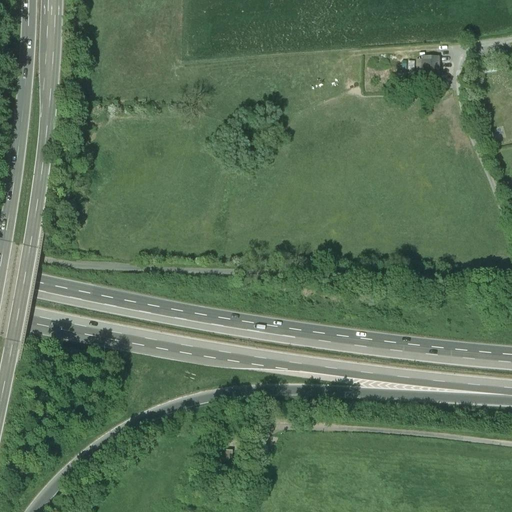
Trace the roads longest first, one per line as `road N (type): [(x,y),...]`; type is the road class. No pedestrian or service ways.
road 1 (motorway): [(31,511),(108,437),(201,399),(286,389),(511,388)]
road 2 (motorway): [(511,359),(205,321),(0,279)]
road 3 (motorway): [(0,308),(284,361),(511,388)]
road 4 (track): [(511,277),(167,271),(0,247)]
road 5 (primary): [(0,406),(41,175),(54,0)]
road 6 (primary): [(29,0),(0,269)]
road 7 (track): [(511,246),(458,91)]
